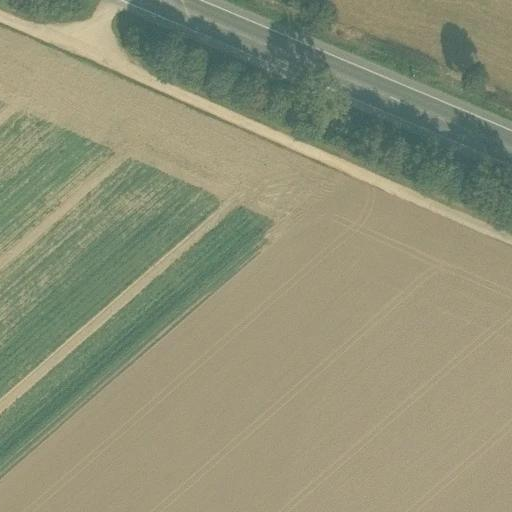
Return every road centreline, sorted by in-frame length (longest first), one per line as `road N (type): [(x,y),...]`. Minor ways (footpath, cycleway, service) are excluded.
road 1 (track): [(511,242),(0,12)]
road 2 (secondary): [(152,0),(511,151)]
